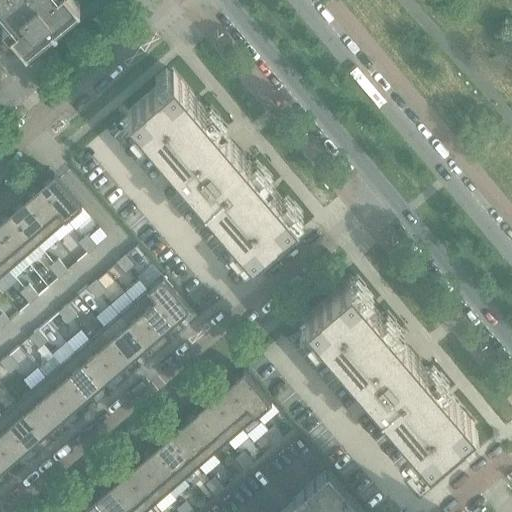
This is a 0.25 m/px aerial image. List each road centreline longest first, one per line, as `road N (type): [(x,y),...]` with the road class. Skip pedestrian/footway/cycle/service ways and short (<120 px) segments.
road 1 (residential): [(381,190),(10,511)]
road 2 (secondary): [(511,254),(299,0)]
road 3 (secondary): [(215,0),(381,190)]
road 4 (residential): [(0,158),(181,0)]
road 5 (secondary): [(381,190),(511,356)]
